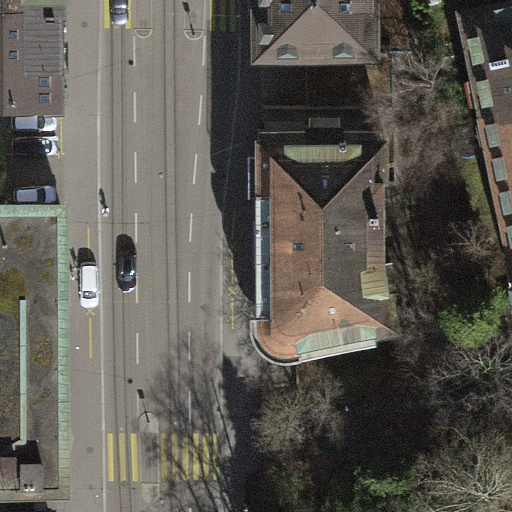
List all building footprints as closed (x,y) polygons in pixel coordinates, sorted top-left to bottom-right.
[(259,0),(260,53),(372,53),(372,0),(259,0)] [(511,0),(463,10),(484,115),(511,109),(511,0)] [(62,7),(0,7),(0,106),(63,107),(62,7)] [(511,109),(484,115),(511,251),(511,282),(511,284),(511,289),(511,109)] [(278,344),(293,345),(394,327),(383,272),(383,128),(259,127),(260,165),(262,303),(268,337),(278,344)] [(0,482),(63,482),(60,207),(0,207),(0,482)]
